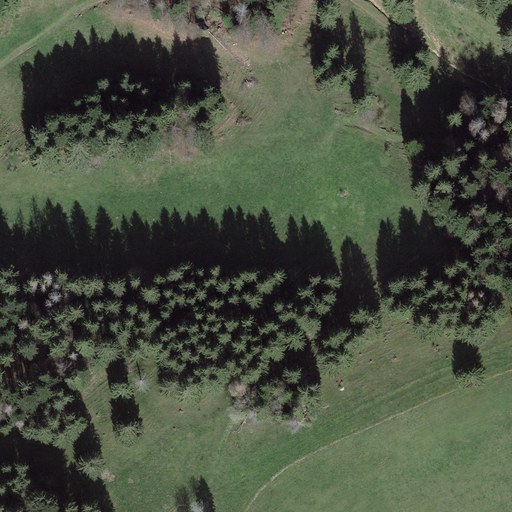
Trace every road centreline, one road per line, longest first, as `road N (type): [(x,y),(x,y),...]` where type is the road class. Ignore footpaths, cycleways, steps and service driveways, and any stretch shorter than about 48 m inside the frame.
road 1 (track): [(511,131),(401,139),(348,121),(326,138)]
road 2 (track): [(511,100),(435,63),(353,0)]
road 3 (track): [(100,0),(0,68)]
